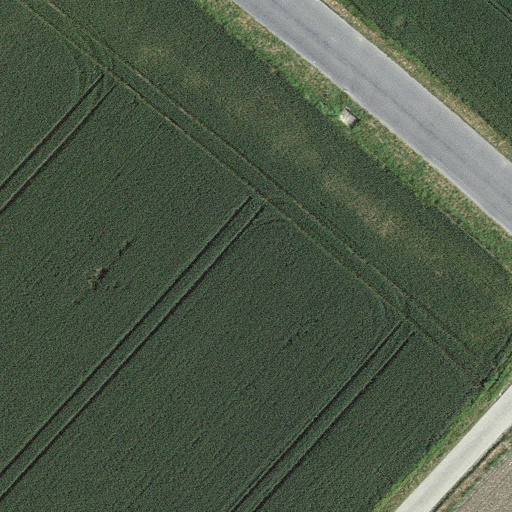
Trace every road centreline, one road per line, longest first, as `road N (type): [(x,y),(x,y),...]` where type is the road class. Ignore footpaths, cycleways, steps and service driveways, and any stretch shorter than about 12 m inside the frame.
road 1 (unclassified): [(511,202),(276,0)]
road 2 (track): [(511,394),(405,511)]
